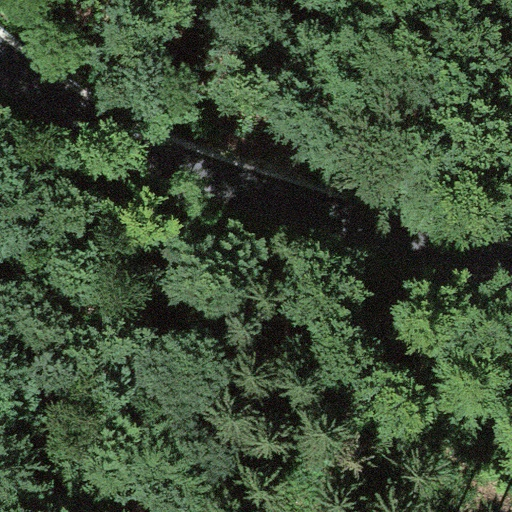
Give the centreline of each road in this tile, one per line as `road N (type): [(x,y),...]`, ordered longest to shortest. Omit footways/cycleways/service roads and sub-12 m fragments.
road 1 (unclassified): [(0,51),(47,90),(177,157),(511,263)]
road 2 (track): [(0,435),(100,511)]
